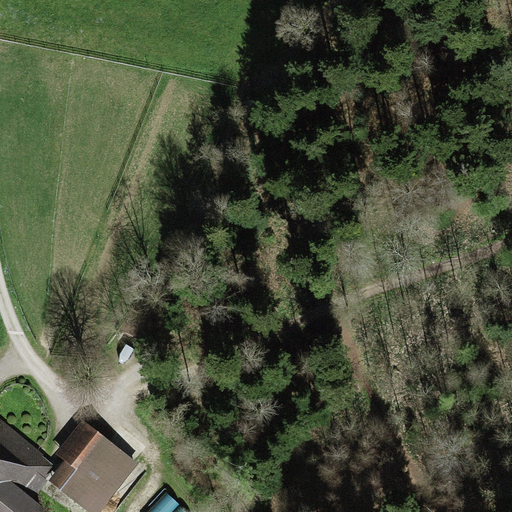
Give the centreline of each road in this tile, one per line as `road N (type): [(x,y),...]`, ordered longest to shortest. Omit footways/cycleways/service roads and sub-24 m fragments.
road 1 (track): [(327,310),(143,433),(20,358),(0,377)]
road 2 (track): [(511,241),(327,310)]
